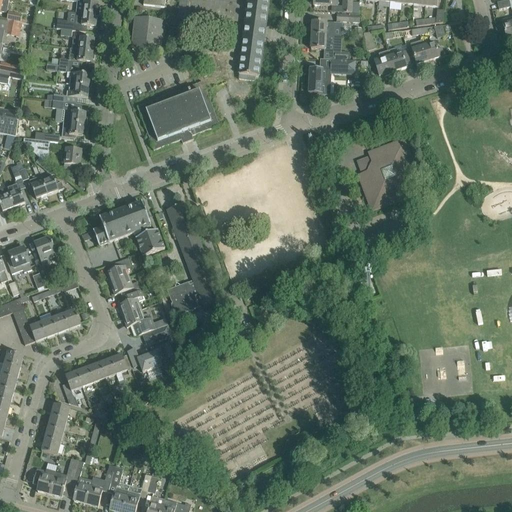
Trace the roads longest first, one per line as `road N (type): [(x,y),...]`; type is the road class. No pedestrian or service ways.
road 1 (residential): [(3,511),(43,366),(96,342),(103,328),(62,214)]
road 2 (secondary): [(511,443),(411,457),(307,511)]
road 3 (residential): [(293,126),(491,63)]
road 4 (residential): [(111,195),(100,144),(117,0)]
road 5 (residential): [(111,195),(293,126)]
road 6 (residential): [(293,126),(286,97),(291,0)]
